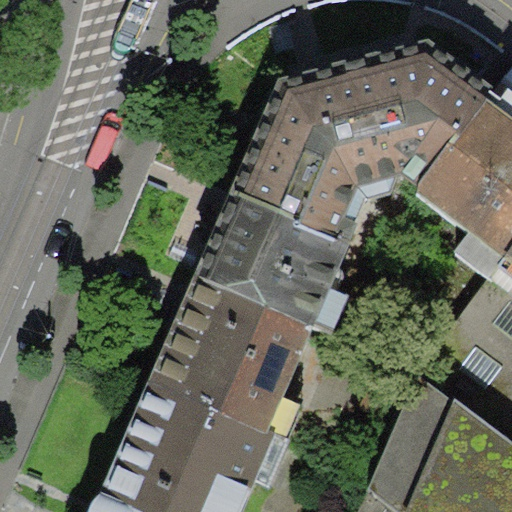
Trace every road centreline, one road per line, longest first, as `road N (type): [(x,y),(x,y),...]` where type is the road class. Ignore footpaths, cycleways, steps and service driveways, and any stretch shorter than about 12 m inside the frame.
road 1 (tertiary): [(28,222),(169,0)]
road 2 (tertiary): [(65,0),(28,222)]
